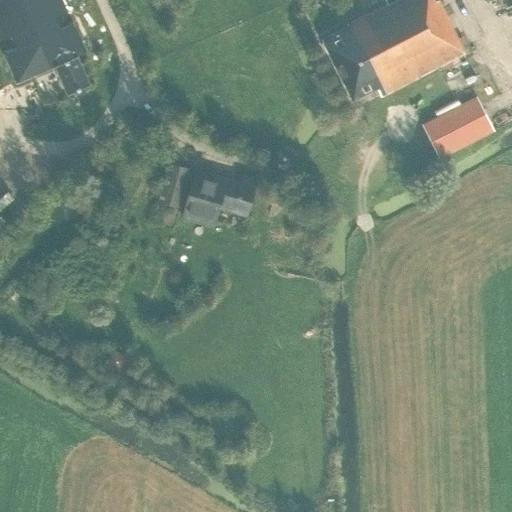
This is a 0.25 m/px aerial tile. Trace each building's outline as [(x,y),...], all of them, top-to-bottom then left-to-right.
[(89,85),(77,57),(86,53),(72,22),(60,28),(56,19),(65,15),(58,0),(0,0),(0,36),(2,42),(11,39),(15,48),(3,53),(17,84),(55,67),(67,95),(89,85)] [(434,2),(433,0),(385,0),(388,4),(347,25),(348,27),(321,40),(352,101),(376,89),(380,96),(439,66),(447,80),(470,68),(463,54),(464,53),(438,0),(434,2)] [(438,158),(493,130),(476,97),(421,125),(438,158)] [(191,169),(168,163),(157,201),(180,207),(191,169)] [(181,217),(213,226),(218,208),(246,216),(257,180),(241,175),(238,183),(195,170),(181,217)] [(113,352),(105,366),(118,374),(127,360),(113,352)]
